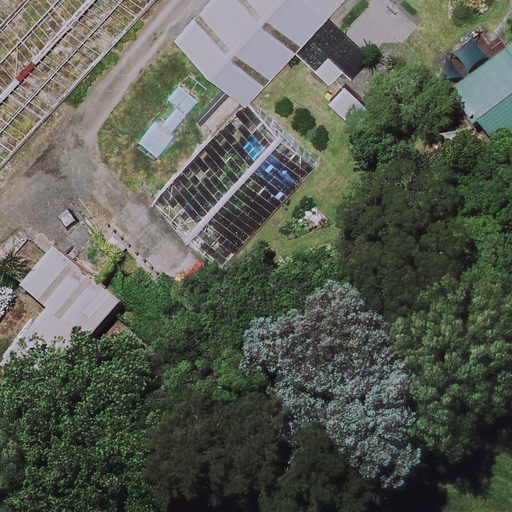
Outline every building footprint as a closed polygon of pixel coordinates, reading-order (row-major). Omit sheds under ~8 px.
[(0,0),(0,169),(157,0),(0,0)] [(346,0),(213,0),(177,39),(248,105),(346,0)] [(511,44),(464,107),(511,144),(511,44)] [(375,103),(346,82),(327,108),(356,129),(375,103)] [(319,162),(256,104),(162,207),(224,265),(319,162)] [(122,304),(56,251),(28,287),(56,309),(3,376),(42,406),(122,304)]
